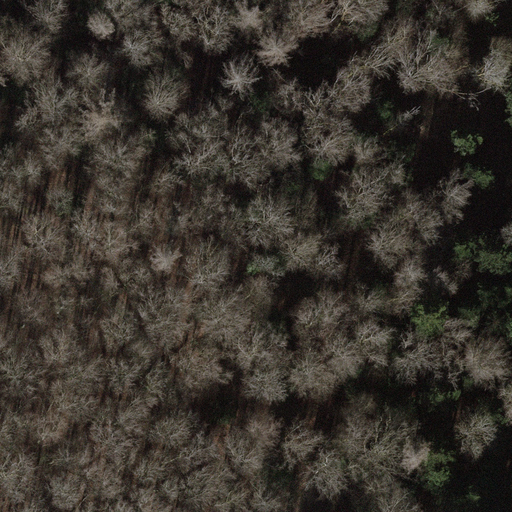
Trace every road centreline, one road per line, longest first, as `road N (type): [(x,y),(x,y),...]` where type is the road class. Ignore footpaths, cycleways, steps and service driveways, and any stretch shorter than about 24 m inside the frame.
road 1 (track): [(185,407),(128,324),(0,186)]
road 2 (track): [(244,511),(185,407)]
